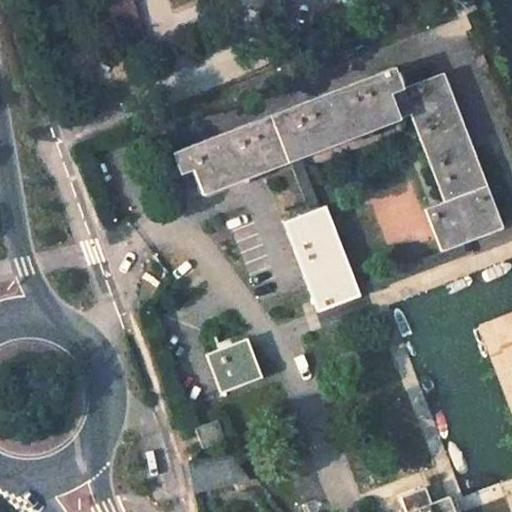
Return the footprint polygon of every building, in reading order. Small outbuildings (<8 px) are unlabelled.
[(138,32),(129,0),(97,0),(108,40),(138,32)] [(55,4),(41,10),(50,33),(64,28),(55,4)] [(377,72),(385,94),(399,89),(391,67),(377,72)] [(191,169),(200,194),(288,160),(299,156),(395,119),(385,94),(377,72),(182,147),(191,169)] [(408,115),(442,202),(484,185),(442,73),(399,89),(385,94),(395,119),(408,115)] [(169,153),(177,174),(191,169),(182,147),(169,153)] [(288,160),(308,212),(318,208),(299,156),(288,160)] [(424,209),(439,250),(460,243),(501,227),(484,185),(442,202),(424,209)] [(281,223),(315,310),(357,294),(337,244),(334,236),(323,206),(318,208),(308,212),(281,223)] [(353,283),(357,294),(465,256),(460,243),(439,250),(353,283)] [(204,354),(218,392),(258,375),(244,338),(204,354)] [(194,429),(201,447),(220,440),(213,422),(194,429)] [(217,456),(235,484),(251,481),(229,453),(217,456)] [(185,463),(192,494),(235,484),(217,456),(185,463)] [(452,511),(452,509),(447,496),(428,503),(423,488),(399,498),(404,511),(452,511)]
